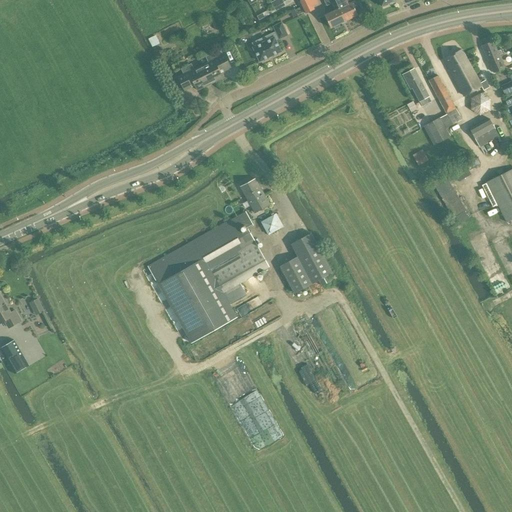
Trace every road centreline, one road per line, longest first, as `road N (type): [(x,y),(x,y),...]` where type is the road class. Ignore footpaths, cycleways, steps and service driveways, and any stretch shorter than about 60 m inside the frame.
road 1 (track): [(296,222),(273,271),(293,305),(336,291),(462,511)]
road 2 (primary): [(231,125),(393,37),(511,10)]
road 3 (primary): [(0,239),(163,167),(231,125)]
road 4 (residential): [(456,0),(385,23),(226,102)]
road 5 (track): [(425,38),(467,117),(467,143),(487,163),(476,205),(494,230),(511,232)]
